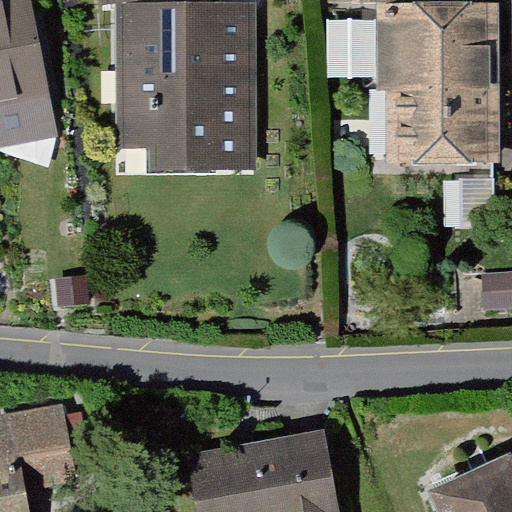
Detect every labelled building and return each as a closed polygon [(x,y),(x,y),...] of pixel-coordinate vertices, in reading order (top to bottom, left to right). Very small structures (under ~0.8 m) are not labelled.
[(99,0),(101,9),(161,0),(99,0)] [(411,0),(317,0),(317,38),(386,40),(382,184),(511,187),(511,24),(411,22),(411,0)] [(0,152),(52,142),(58,124),(33,2),(0,9),(0,152)] [(267,16),(119,12),(115,172),(266,177),(267,16)] [(0,432),(3,448),(0,448),(0,511),(46,511),(41,486),(87,477),(73,409),(0,423),(0,432)] [(347,511),(334,441),(189,468),(197,511),(347,511)] [(511,511),(511,468),(435,500),(440,511),(511,511)]
